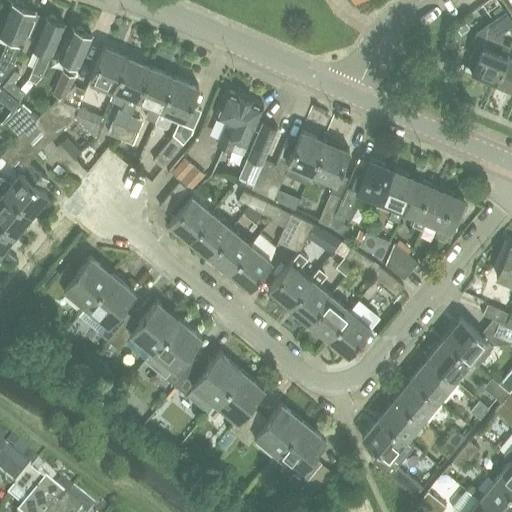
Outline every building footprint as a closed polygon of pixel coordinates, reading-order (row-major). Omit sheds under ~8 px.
[(35,10),(23,5),(24,2),(18,0),(15,0),(15,1),(11,0),(10,0),(4,15),(1,17),(0,18),(0,23),(0,24),(0,25),(0,30),(10,34),(0,56),(0,80),(0,81),(14,67),(17,64),(13,62),(31,19),(33,13),(35,10)] [(496,34),(496,35),(511,23),(511,20),(506,11),(485,26),(489,31),(496,34)] [(34,82),(43,74),(64,23),(56,19),(55,16),(51,14),(48,16),(44,14),(43,17),(33,13),(31,19),(35,21),(30,32),(36,35),(32,43),(42,47),(29,80),(34,82)] [(78,26),(75,27),(72,26),(60,54),(71,58),(56,92),(62,95),(72,86),(71,86),(72,82),(84,52),(92,34),(84,31),(83,28),(78,26)] [(494,80),(505,54),(509,45),(486,35),(483,44),(482,44),(482,45),(477,42),(469,61),(474,63),(471,71),(494,80)] [(114,86),(128,54),(104,44),(91,76),(114,86)] [(139,97),(152,64),(128,54),(114,86),(139,97)] [(511,87),(511,56),(505,54),(494,80),(511,87)] [(139,97),(152,103),(146,116),(156,120),(158,114),(161,106),(175,74),(152,64),(139,97)] [(17,94),(21,97),(27,92),(15,82),(22,73),(14,67),(0,81),(17,94)] [(467,81),(470,74),(456,68),(453,75),(467,81)] [(175,74),(161,106),(158,114),(182,124),(199,84),(175,74)] [(0,80),(0,96),(12,106),(2,121),(16,134),(17,134),(25,126),(34,119),(38,114),(20,99),(21,97),(17,94),(0,81),(0,80)] [(60,97),(75,114),(86,87),(72,82),(71,86),(72,86),(62,95),(60,97)] [(224,145),(245,96),(226,88),(215,115),(226,120),(217,140),(219,142),(224,145)] [(75,114),(60,97),(58,96),(50,104),(68,123),(76,115),(75,114)] [(243,153),(263,104),(245,96),(224,145),(231,148),(232,149),(232,148),(243,153)] [(59,131),(68,123),(50,104),(42,111),(59,131)] [(51,138),(59,131),(42,111),(38,114),(34,119),(51,138)] [(43,145),(51,138),(34,119),(25,126),(43,145)] [(253,186),(264,160),(278,127),(262,120),(237,179),(253,186)] [(122,137),(126,126),(114,121),(109,132),(122,137)] [(35,153),(43,145),(25,126),(17,134),(35,153)] [(126,126),(122,137),(134,142),(139,132),(126,126)] [(272,197),(287,162),(312,172),(326,138),(301,128),(296,141),(288,138),(277,166),(275,165),(263,193),(272,197)] [(29,161),(35,153),(17,134),(16,134),(8,145),(29,161)] [(154,158),(163,166),(184,142),(174,135),(154,158)] [(319,220),(330,224),(350,177),(339,173),(349,148),(326,138),(312,172),(335,182),(319,220)] [(0,175),(0,186),(4,190),(32,213),(48,193),(41,187),(49,177),(29,161),(8,145),(1,155),(20,170),(10,182),(1,174),(0,175)] [(379,199),(393,167),(370,157),(365,168),(355,164),(350,177),(330,224),(331,224),(345,235),(349,224),(343,222),(346,215),(347,216),(358,190),(379,199)] [(264,160),(253,186),(252,189),(256,190),(263,193),(275,165),(264,160)] [(180,180),(189,187),(191,190),(204,174),(192,165),(180,180)] [(403,209),(417,177),(393,167),(379,199),(392,205),(388,216),(398,220),(403,209)] [(422,229),(426,219),(439,186),(417,177),(403,209),(414,214),(410,224),(422,229)] [(169,211),(189,187),(180,180),(160,204),(169,211)] [(452,224),(464,196),(439,186),(426,219),(439,224),(435,235),(450,241),(456,226),(452,224)] [(250,206),(256,195),(243,189),(238,200),(250,206)] [(0,219),(16,232),(32,213),(4,190),(0,194),(0,219)] [(189,238),(212,210),(192,193),(169,222),(189,238)] [(256,195),(250,206),(263,212),(268,201),(256,195)] [(250,206),(244,214),(254,223),(263,212),(250,206)] [(209,255),(232,226),(212,210),(189,238),(209,255)] [(288,246),(301,217),(291,212),(277,240),(288,246)] [(301,217),(288,246),(298,251),(312,223),(301,217)] [(0,251),(16,232),(0,219),(0,251)] [(228,271),(252,242),(232,226),(209,255),(228,271)] [(360,230),(354,242),(360,246),(365,232),(360,230)] [(259,233),(252,242),(228,271),(248,287),(271,259),(269,257),(274,245),(259,233)] [(381,260),(390,240),(378,235),(371,252),(381,260)] [(407,252),(411,248),(399,239),(396,243),(407,252)] [(390,253),(395,242),(390,240),(381,260),(404,278),(411,270),(390,253)] [(390,253),(411,270),(418,261),(395,242),(390,253)] [(511,281),(511,242),(510,242),(496,275),(511,281)] [(356,263),(363,253),(351,245),(345,255),(356,263)] [(311,277),(300,267),(308,258),(299,251),(268,288),(288,305),(311,277)] [(363,253),(356,263),(367,270),(374,260),(363,253)] [(86,305),(113,272),(92,254),(78,271),(69,263),(48,289),(58,297),(65,288),(86,305)] [(404,285),(380,265),(372,275),(396,295),(404,285)] [(308,321),(332,293),(320,284),(328,275),(319,267),(311,277),(288,305),(308,321)] [(109,340),(131,314),(122,307),(135,291),(113,272),(86,305),(78,314),(109,340)] [(327,337),(350,309),(332,293),(308,321),(327,337)] [(153,350),(180,317),(158,299),(139,322),(131,314),(109,340),(119,348),(125,341),(146,358),(153,350)] [(509,313),(487,303),(483,313),(505,323),(509,313)] [(350,309),(327,337),(347,354),(371,325),(350,309)] [(443,336),(471,360),(487,340),(459,316),(443,336)] [(176,385),(197,360),(188,352),(202,336),(180,317),(153,350),(173,367),(166,376),(176,385)] [(455,379),(471,360),(443,336),(426,356),(455,379)] [(214,401),(242,368),(220,350),(206,367),(197,360),(176,385),(186,393),(194,384),(214,401)] [(439,399),(455,379),(426,356),(410,376),(439,399)] [(238,436),(259,410),(250,403),(264,387),(242,368),(214,401),(235,419),(228,428),(238,436)] [(511,379),(506,375),(499,384),(509,392),(511,388),(511,379)] [(423,419),(439,399),(410,376),(394,396),(423,419)] [(511,409),(511,394),(509,392),(502,401),(511,409)] [(407,438),(423,419),(394,396),(378,415),(407,438)] [(488,406),(479,399),(470,409),(479,417),(488,406)] [(511,425),(511,409),(502,401),(494,411),(511,425)] [(276,452),(303,419),(282,402),(268,418),(259,410),(238,436),(248,444),(256,435),(276,452)] [(413,444),(407,438),(378,415),(362,435),(390,458),(382,469),(391,476),(405,487),(412,478),(399,467),(396,465),(413,444)] [(303,419),(276,452),(297,470),(290,479),(300,487),(313,472),(321,462),(312,454),(326,438),(303,419)] [(447,438),(456,446),(464,435),(455,427),(447,438)] [(447,456),(456,446),(447,438),(438,449),(447,456)] [(462,451),(471,458),(479,448),(470,440),(462,451)] [(511,441),(503,452),(511,458),(511,459),(511,441)] [(0,476),(14,488),(8,496),(9,497),(30,471),(39,460),(29,452),(20,462),(0,445),(0,476)] [(462,469),(471,458),(462,451),(453,461),(462,469)] [(511,492),(511,459),(511,458),(495,478),(511,492)] [(30,471),(9,497),(25,510),(22,511),(53,511),(65,499),(30,471)] [(496,511),(511,511),(511,492),(495,478),(479,498),(496,511)] [(496,511),(479,498),(467,488),(453,506),(453,510),(455,511),(496,511)] [(441,511),(446,507),(428,491),(420,500),(434,511),(441,511)] [(80,511),(65,499),(53,511),(80,511)]
